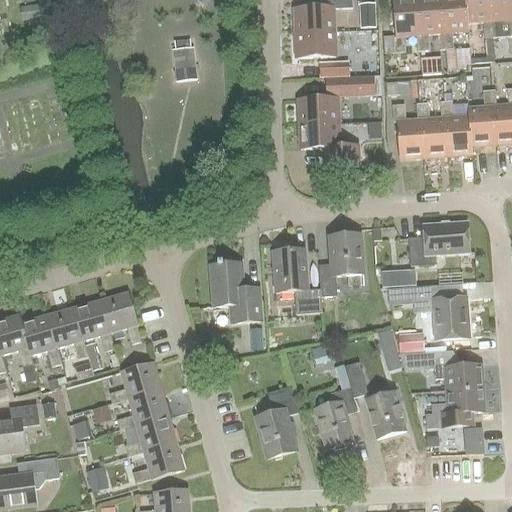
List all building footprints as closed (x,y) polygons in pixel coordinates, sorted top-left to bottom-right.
[(334,10),(352,9),(351,0),(323,0),(324,10),(295,11),(296,36),(335,34),(334,10)] [(420,38),(417,0),(404,0),(393,1),(396,38),(384,39),(385,56),(406,55),(405,39),(417,38),(420,38)] [(444,36),(441,0),(417,0),(420,38),(417,38),(418,54),(430,53),(429,37),(441,36),(444,36)] [(465,0),(441,0),(444,36),(441,36),(442,52),(454,51),(452,35),(469,34),(468,26),(465,0)] [(492,24),(489,0),(465,0),(468,26),(483,25),(485,41),(493,40),(497,40),(495,24),(492,24)] [(511,0),(493,0),(495,24),(497,40),(511,40),(511,0)] [(24,21),(42,19),(41,8),(23,10),(24,21)] [(376,30),(376,16),(363,17),(363,31),(376,30)] [(336,59),(335,34),(296,36),(297,61),(336,59)] [(495,64),(493,40),(485,41),(486,65),(495,64)] [(199,85),(194,50),(173,52),(177,87),(199,85)] [(457,52),(447,52),(449,72),(459,72),(457,52)] [(423,78),(444,76),(442,59),(422,61),(423,70),(423,78)] [(346,79),(346,68),(318,69),(319,81),(346,79)] [(374,99),(382,99),(382,88),(381,78),(374,79),(374,99)] [(355,94),(354,79),(346,80),(346,79),(319,81),(319,95),(355,94)] [(426,82),(418,82),(419,101),(427,100),(426,82)] [(400,97),(399,84),(386,85),(387,98),(400,97)] [(511,91),(507,92),(509,108),(497,109),(493,109),(496,148),(511,146),(511,91)] [(493,109),(497,109),(495,93),(484,94),(485,110),(468,111),(469,119),(472,150),(472,149),(496,148),(493,109)] [(298,102),(299,127),(339,125),(338,101),(298,102)] [(469,119),(454,120),(452,104),(441,105),(442,121),(445,120),(448,159),(473,157),(472,149),(472,150),(469,119)] [(445,120),(442,121),(430,122),(429,106),(417,107),(418,123),(421,122),(424,161),(448,159),(445,120)] [(421,122),(418,123),(406,123),(405,107),(393,108),(394,125),(397,125),(400,163),(424,161),(421,122)] [(372,125),(373,140),(383,139),(382,124),(372,125)] [(340,150),(339,125),(299,127),(300,152),(325,151),(326,169),(360,168),(359,149),(340,150)] [(437,257),(470,255),(468,225),(424,228),(425,240),(409,241),(410,269),(437,267),(437,257)] [(373,231),(374,242),(382,242),(381,230),(373,231)] [(364,277),(361,237),(329,238),(331,266),(320,266),(322,290),(323,298),(337,298),(336,278),(364,277)] [(304,291),(301,253),(275,255),(277,295),(295,293),(297,316),(325,313),(323,298),(322,290),(304,291)] [(235,326),(263,324),(262,302),(246,303),(243,265),(212,267),(214,309),(234,308),(235,326)] [(392,290),(391,274),(382,274),(383,291),(392,290)] [(436,343),(468,341),(466,301),(444,302),(443,289),(413,291),(414,305),(434,304),(436,343)] [(402,303),(401,291),(386,292),(386,304),(402,303)] [(131,295),(102,303),(112,336),(128,332),(133,348),(144,345),(131,295)] [(112,336),(102,303),(75,310),(85,344),(101,339),(106,356),(116,353),(112,336)] [(85,344),(75,310),(48,317),(58,351),(75,347),(79,362),(89,360),(85,344)] [(34,368),(32,359),(22,325),(20,317),(0,322),(0,353),(2,359),(18,355),(22,371),(34,368)] [(62,368),(58,351),(48,317),(22,325),(32,359),(48,354),(52,371),(62,368)] [(264,353),(262,331),(253,331),(254,353),(264,353)] [(394,342),(391,332),(377,336),(380,346),(394,342)] [(411,336),(399,337),(400,355),(412,354),(411,336)] [(103,370),(96,345),(86,348),(89,360),(93,373),(103,370)] [(482,368),(454,370),(453,354),(424,356),(426,372),(435,372),(436,382),(445,381),(446,394),(484,391),(482,368)] [(368,397),(358,364),(344,369),(353,401),(368,397)] [(93,378),(90,366),(75,371),(78,382),(88,379),(93,378)] [(114,406),(130,402),(163,392),(156,366),(123,375),(127,392),(111,397),(114,406)] [(353,401),(344,369),(343,367),(336,369),(343,392),(330,396),(333,407),(317,412),(327,452),(354,445),(347,418),(357,415),(353,401)] [(34,368),(23,371),(27,384),(38,381),(34,368)] [(391,379),(401,378),(400,369),(390,371),(391,379)] [(51,391),(58,388),(57,382),(49,384),(51,391)] [(0,401),(9,398),(5,385),(0,386),(0,401)] [(288,418),(292,417),(300,415),(294,389),(270,395),(275,415),(268,417),(257,420),(268,460),(298,451),(288,418)] [(486,415),(484,391),(446,394),(447,406),(442,407),(433,417),(426,418),(427,432),(466,429),(465,416),(486,415)] [(170,419),(163,392),(130,402),(134,418),(118,422),(121,433),(137,429),(170,419)] [(406,434),(395,395),(366,403),(377,442),(406,434)] [(55,420),(53,406),(43,408),(45,421),(55,420)] [(40,428),(37,407),(10,412),(12,423),(0,425),(0,457),(25,454),(21,431),(40,428)] [(93,412),(97,424),(112,419),(108,407),(93,412)] [(178,446),(170,419),(137,429),(142,445),(126,449),(129,460),(145,455),(178,446)] [(75,427),(80,443),(89,440),(85,425),(75,427)] [(464,435),(465,446),(484,445),(483,434),(464,435)] [(427,449),(430,449),(439,448),(439,438),(427,439),(427,449)] [(87,457),(85,444),(80,445),(77,445),(79,458),(87,457)] [(186,472),(178,446),(145,455),(150,471),(134,476),(137,486),(186,472)] [(34,481),(48,479),(60,478),(57,461),(18,466),(19,478),(0,480),(0,511),(7,511),(37,508),(34,481)] [(93,487),(95,494),(108,490),(102,471),(89,475),(93,487)] [(191,511),(190,492),(154,495),(155,511),(191,511)]
